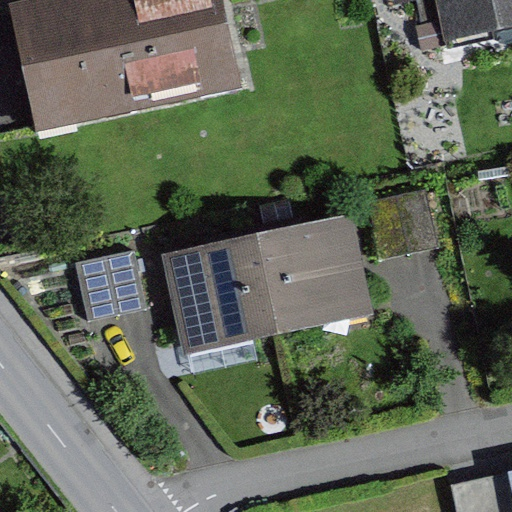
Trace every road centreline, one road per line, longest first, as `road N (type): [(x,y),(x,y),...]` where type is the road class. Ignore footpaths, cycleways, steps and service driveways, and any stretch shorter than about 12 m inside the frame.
road 1 (residential): [(185,511),(247,482),(511,425)]
road 2 (unclassified): [(115,511),(0,364)]
